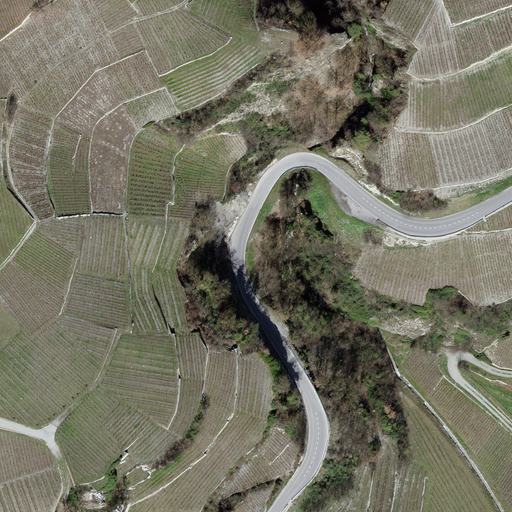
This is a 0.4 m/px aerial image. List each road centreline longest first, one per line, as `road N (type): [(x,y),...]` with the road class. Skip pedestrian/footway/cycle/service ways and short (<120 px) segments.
road 1 (tertiary): [(272,511),(303,471),(311,417),(303,385),(238,276),(245,229),(269,177),(287,164),(327,167),(389,222),(411,229),(436,230),(511,195)]
road 2 (track): [(511,374),(461,354),(451,360),(457,378),(511,428)]
